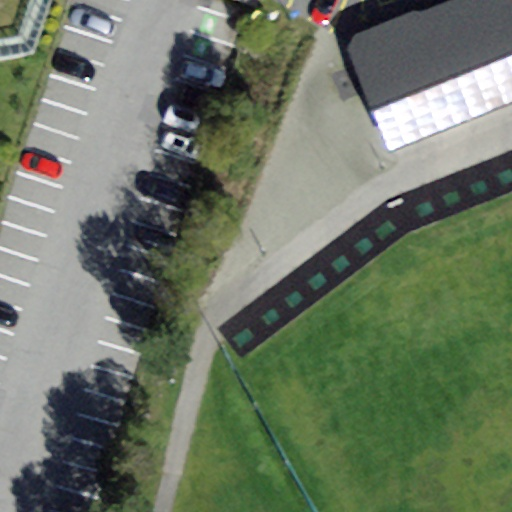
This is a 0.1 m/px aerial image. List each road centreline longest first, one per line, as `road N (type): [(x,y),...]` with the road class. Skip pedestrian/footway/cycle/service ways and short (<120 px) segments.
road 1 (residential): [(165,0),(11,511)]
road 2 (unknown): [(167,387),(144,322),(84,269)]
